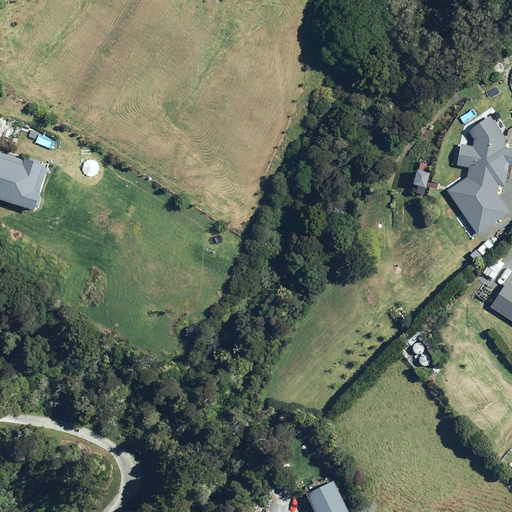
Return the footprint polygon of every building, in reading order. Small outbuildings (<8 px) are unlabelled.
[(511,113),(511,100),(502,105),(506,116),(511,113)] [(504,143),(501,142),(509,137),(493,114),(468,131),(474,140),(473,146),(456,144),(454,163),(471,165),(471,167),(463,172),(466,176),(446,190),(461,212),(454,217),(471,240),(509,214),(493,191),(500,187),(505,187),(508,166),(511,166),(511,148),(503,147),(504,143)] [(0,201),(34,212),(49,167),(0,152),(0,201)] [(496,257),(488,268),(497,275),(506,265),(496,257)] [(511,285),(504,280),(487,308),(511,323),(511,285)] [(312,511),(346,511),(329,478),(302,492),(312,511)]
